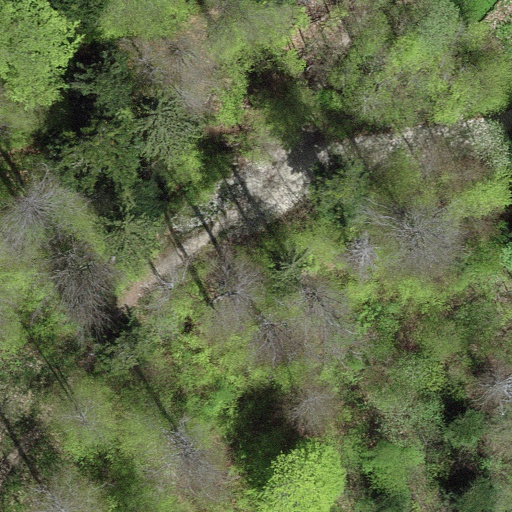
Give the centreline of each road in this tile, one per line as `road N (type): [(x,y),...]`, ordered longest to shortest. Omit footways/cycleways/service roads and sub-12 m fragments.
road 1 (track): [(283,153),(176,279),(59,371)]
road 2 (track): [(283,153),(511,100)]
